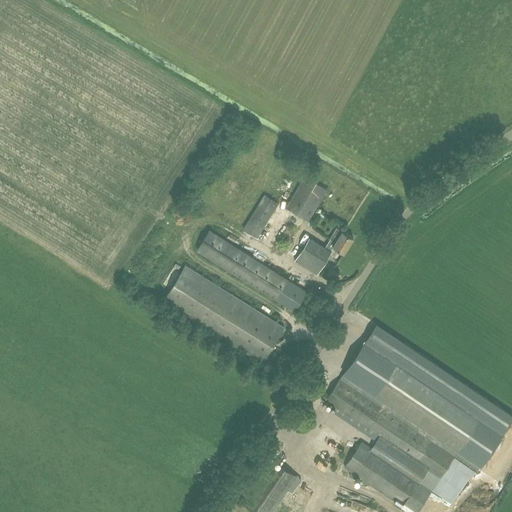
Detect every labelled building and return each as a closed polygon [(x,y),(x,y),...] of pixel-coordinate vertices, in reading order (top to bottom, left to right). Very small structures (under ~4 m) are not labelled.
[(306,178),(294,224),(307,228),(309,218),(317,221),(327,184),(306,178)] [(265,237),(279,206),(266,200),(252,231),(265,237)] [(356,229),(360,238),(365,235),(361,227),(356,229)] [(295,263),(317,276),(334,248),(344,254),(354,238),(343,231),(335,244),(330,241),(325,249),(310,239),(295,263)] [(225,260),(239,267),(243,259),(230,251),(225,260)] [(294,304),(303,296),(293,286),(284,295),(294,304)] [(260,327),(279,338),(284,329),(266,318),(260,327)] [(345,467),(404,506),(412,511),(417,511),(435,485),(423,477),(429,469),(441,477),(455,456),(439,446),(444,439),(482,464),(511,419),(511,412),(377,323),(344,373),(391,404),(387,411),(340,379),(329,395),(326,393),(322,398),(386,441),(378,453),(362,442),(345,467)] [(336,464),(342,455),(335,450),(329,459),(336,464)] [(271,459),(242,501),(256,511),(272,511),(297,476),(271,459)]
